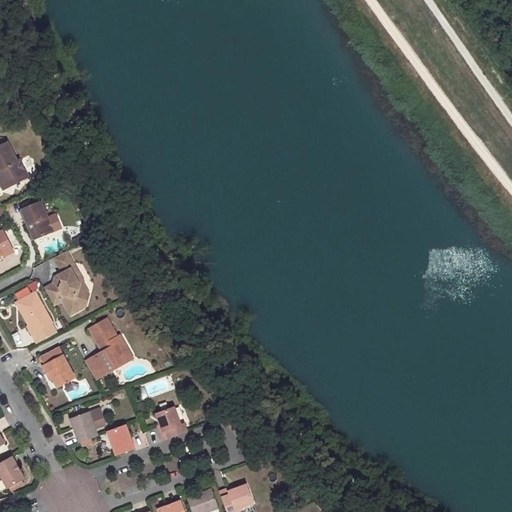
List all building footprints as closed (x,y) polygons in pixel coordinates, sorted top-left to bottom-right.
[(19,165),(7,142),(0,145),(0,173),(0,174),(0,182),(2,186),(16,179),(17,182),(18,182),(28,176),(22,163),(19,165)] [(4,189),(18,182),(17,182),(16,179),(2,186),(4,189)] [(55,229),(41,200),(22,210),(29,223),(37,238),(55,229)] [(19,212),(26,224),(29,223),(22,210),(19,212)] [(0,256),(3,255),(14,249),(4,231),(0,233),(0,256)] [(79,284),(71,269),(73,262),(67,251),(55,258),(59,265),(60,265),(64,272),(56,276),(54,280),(55,281),(55,284),(53,284),(45,289),(54,306),(63,301),(71,315),(79,311),(80,305),(84,306),(87,294),(82,284),(79,284)] [(83,281),(73,262),(71,269),(79,284),(82,284),(83,281)] [(35,292),(21,299),(25,306),(21,309),(30,325),(29,326),(33,334),(52,324),(35,292)] [(25,306),(21,299),(17,302),(21,309),(25,306)] [(101,322),(105,329),(112,325),(108,319),(101,322)] [(108,374),(129,361),(125,353),(129,351),(121,336),(118,338),(112,325),(105,329),(101,322),(90,329),(101,348),(103,346),(105,350),(103,351),(85,361),(94,375),(105,369),(108,374)] [(76,376),(60,346),(43,355),(43,356),(47,364),(45,366),(48,372),(51,371),(54,377),(58,385),(76,376)] [(134,359),(129,351),(125,353),(129,361),(134,359)] [(96,380),(108,374),(105,369),(94,375),(96,380)] [(157,414),(164,432),(160,433),(163,441),(188,432),(185,424),(182,425),(176,407),(157,414)] [(98,434),(90,411),(71,418),(80,441),(98,434)] [(135,447),(127,423),(108,431),(117,453),(135,447)] [(0,463),(0,474),(7,488),(24,478),(13,457),(0,463)] [(248,484),(230,490),(229,488),(221,490),(228,511),(238,511),(237,509),(255,503),(248,484)] [(191,497),(195,511),(208,511),(220,508),(214,489),(191,497)] [(187,511),(183,500),(160,508),(161,511),(187,511)]
